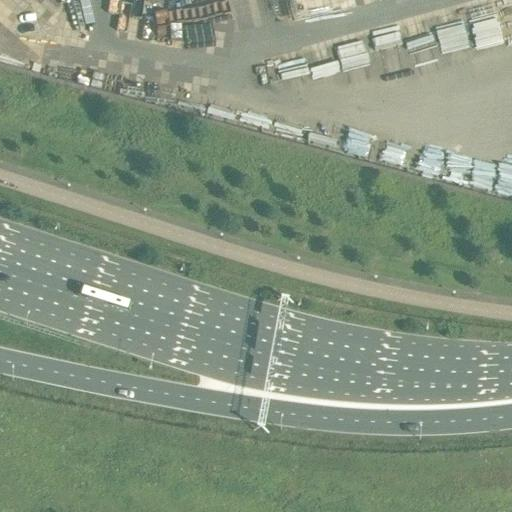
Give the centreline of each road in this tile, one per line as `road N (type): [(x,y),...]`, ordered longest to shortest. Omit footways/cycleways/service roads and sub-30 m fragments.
road 1 (secondary): [(511,381),(342,372),(0,270)]
road 2 (secondary): [(0,357),(147,393),(301,417),(414,425),(511,418)]
road 3 (unknown): [(511,82),(465,105),(394,111),(231,80)]
road 4 (unknown): [(287,50),(471,0)]
road 5 (unknown): [(231,80),(78,43)]
